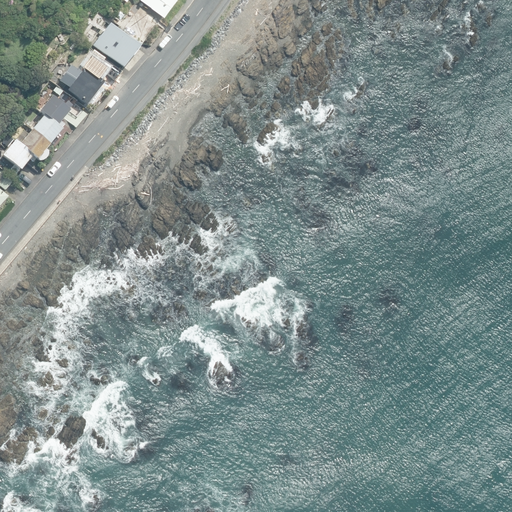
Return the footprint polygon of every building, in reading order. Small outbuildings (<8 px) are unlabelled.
[(150,7),(162,16),(173,0),(140,0),(150,7)] [(105,56),(123,69),(139,46),(121,32),(123,29),(112,20),(106,29),(104,27),(90,47),(95,51),(100,55),(104,57),(105,56)] [(88,59),(115,80),(122,72),(95,51),(88,59)] [(66,91),(85,106),(103,83),(99,80),(101,77),(92,70),(89,73),(83,69),(80,73),(70,66),(59,81),(68,88),(66,91)] [(39,112),(43,115),(60,128),(63,124),(61,122),(64,118),(65,116),(73,106),(66,101),(64,105),(51,96),(39,112)] [(64,118),(76,128),(87,115),(75,105),(64,118)] [(48,143),(60,128),(43,115),(32,129),(48,143)] [(48,143),(32,129),(20,144),(36,159),(40,161),(41,161),(43,161),(45,160),(46,158),(47,157),(48,155),(48,153),(48,151),(44,148),(48,143)] [(33,163),(36,159),(20,144),(15,140),(2,157),(5,159),(1,163),(10,169),(10,170),(15,174),(27,159),(33,163)] [(0,185),(5,190),(13,181),(0,170),(0,185)] [(0,206),(8,197),(0,189),(0,206)]
